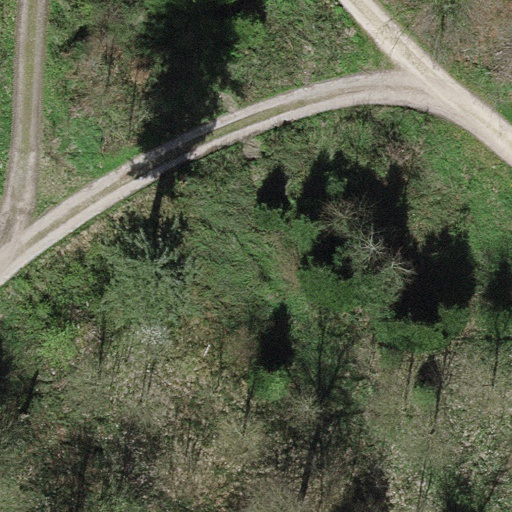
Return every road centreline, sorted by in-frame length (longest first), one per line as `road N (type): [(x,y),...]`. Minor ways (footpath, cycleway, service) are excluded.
road 1 (track): [(511,149),(442,90),(326,94),(138,172),(29,240)]
road 2 (track): [(45,0),(29,240),(0,269)]
road 3 (track): [(442,90),(362,0)]
